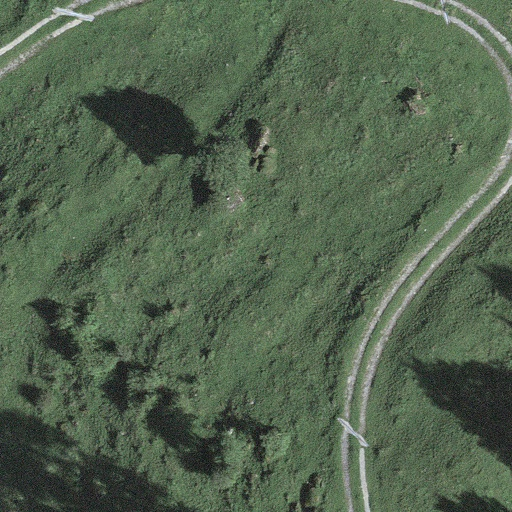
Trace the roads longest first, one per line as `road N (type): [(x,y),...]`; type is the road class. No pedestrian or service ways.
road 1 (track): [(511,181),(389,328),(363,399),(357,476),(447,489),(437,511)]
road 2 (track): [(0,74),(130,0)]
road 3 (track): [(391,0),(447,14),(496,44),(511,69)]
